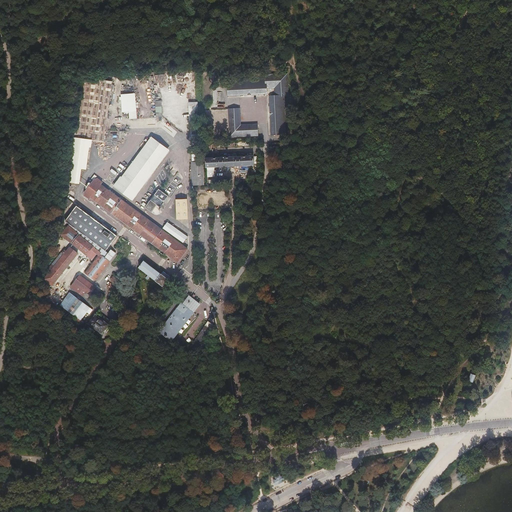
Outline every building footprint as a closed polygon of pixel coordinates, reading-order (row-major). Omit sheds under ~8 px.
[(266,93),(266,85),(278,84),(278,96),(272,96),(273,135),(285,134),(284,95),(287,95),(286,74),(266,75),(266,80),(226,82),(226,95),(266,93)] [(110,97),(112,82),(82,77),(79,99),(73,137),(89,139),(103,141),(110,97)] [(135,118),(134,94),(121,95),(122,111),(129,111),(129,118),(135,118)] [(261,134),(261,127),(238,128),(237,109),(228,109),(229,136),(261,134)] [(199,135),(198,114),(189,114),(190,136),(192,135),(192,139),(199,139),(199,135)] [(163,132),(168,136),(172,131),(167,126),(163,132)] [(85,169),(89,139),(73,137),(69,167),(67,181),(78,183),(81,168),(85,169)] [(153,139),(116,187),(123,192),(131,198),(167,151),(153,139)] [(200,162),(199,144),(199,139),(192,139),(193,162),(200,162)] [(254,165),(254,156),(206,159),(206,168),(254,165)] [(204,186),(203,164),(193,164),(195,186),(204,186)] [(187,249),(101,184),(102,182),(96,177),(83,194),(90,199),(91,197),(177,262),(187,249)] [(143,204),(142,205),(151,212),(156,205),(160,208),(168,197),(159,190),(146,206),(143,204)] [(64,213),(72,202),(67,198),(64,198),(61,213),(64,213)] [(177,202),(178,220),(186,220),(185,201),(177,202)] [(66,221),(69,224),(68,226),(60,235),(71,243),(78,234),(79,235),(71,244),(86,256),(90,251),(96,255),(98,257),(85,273),(95,280),(115,254),(111,250),(108,254),(105,251),(117,236),(77,206),(66,221)] [(63,255),(53,267),(51,265),(49,268),(48,267),(45,270),(49,273),(43,279),(51,286),(77,254),(69,247),(65,252),(63,251),(61,253),(63,255)] [(116,257),(121,261),(126,254),(121,250),(116,257)] [(92,260),(96,255),(90,251),(86,256),(92,260)] [(147,280),(149,276),(163,286),(169,276),(163,271),(161,274),(143,262),(138,268),(147,274),(144,277),(147,280)] [(104,296),(78,276),(70,287),(82,296),(86,292),(99,302),(104,296)] [(79,326),(91,310),(69,293),(60,305),(76,317),(73,321),(79,326)] [(170,340),(199,304),(189,296),(182,305),(181,304),(159,332),(165,338),(166,337),(170,340)] [(101,334),(107,325),(95,315),(88,324),(101,334)] [(209,319),(195,339),(202,344),(216,324),(209,319)] [(275,479),(272,481),(275,486),(278,484),(283,482),(287,480),(284,474),(280,476),(280,475),(275,477),(275,479)]
